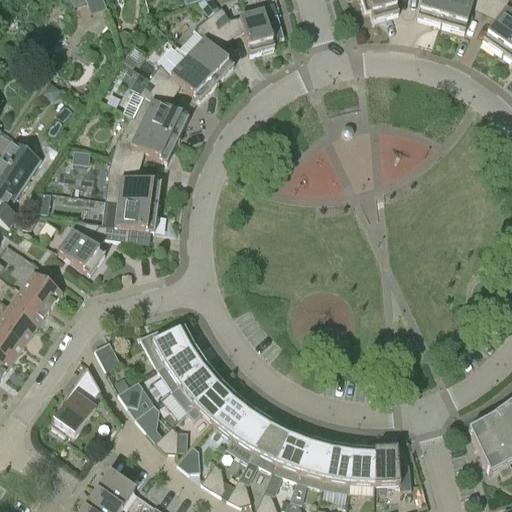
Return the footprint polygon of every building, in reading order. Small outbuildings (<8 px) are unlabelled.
[(105,13),(100,0),(83,0),(90,19),(105,13)] [(391,0),(362,0),(359,1),(364,16),(370,14),(373,26),(397,19),(391,0)] [(422,0),(416,23),(439,30),(449,0),(422,0)] [(492,0),(449,0),(439,30),(463,37),(471,10),(485,16),(492,0)] [(511,45),(511,0),(510,0),(492,0),(485,16),(498,22),(481,46),(501,60),(511,45)] [(207,23),(223,43),(240,30),(249,61),(273,54),(271,46),(283,43),(276,20),(265,23),(263,15),(229,24),(220,13),(207,23)] [(192,34),(194,36),(178,54),(215,90),(232,72),(211,52),(223,43),(207,23),(192,34)] [(511,45),(501,60),(511,67),(511,45)] [(177,87),(198,108),(215,90),(178,54),(175,52),(159,69),(148,85),(169,99),(177,87)] [(148,85),(138,100),(132,97),(121,119),(129,122),(132,124),(131,124),(176,147),(187,124),(161,111),(169,99),(148,85)] [(116,144),(110,164),(135,171),(139,155),(166,168),(176,147),(131,124),(132,124),(129,122),(118,144),(116,144)] [(341,137),(342,139),(343,140),(346,141),(348,141),(350,141),(352,139),(353,137),(354,135),(354,133),(353,131),(352,129),(350,128),(347,127),(345,128),(343,129),(341,130),(340,132),(340,135),(341,137)] [(33,162),(35,159),(34,154),(25,148),(20,149),(18,152),(12,149),(0,167),(0,227),(9,234),(17,222),(7,215),(39,166),(33,162)] [(107,182),(104,207),(116,208),(156,214),(160,189),(131,185),(135,171),(110,164),(105,182),(107,182)] [(100,230),(93,229),(92,237),(102,245),(102,244),(103,244),(122,247),(124,234),(153,237),(156,214),(116,208),(104,207),(100,230)] [(12,233),(29,235),(36,222),(18,220),(12,233)] [(93,229),(83,228),(72,226),(69,234),(72,236),(57,257),(88,281),(104,261),(95,254),(103,244),(102,244),(102,245),(92,237),(93,229)] [(33,276),(20,295),(48,315),(61,296),(33,276)] [(35,332),(48,315),(20,295),(8,311),(7,312),(35,332)] [(0,333),(23,350),(35,332),(7,312),(8,311),(0,306),(0,333)] [(0,360),(10,367),(23,350),(0,333),(0,360)] [(141,344),(158,374),(193,352),(183,333),(164,342),(161,336),(163,335),(162,334),(139,343),(139,344),(141,344)] [(108,347),(93,355),(105,378),(120,370),(108,347)] [(206,370),(193,352),(158,374),(172,396),(177,392),(206,370)] [(0,382),(10,367),(0,360),(0,382)] [(219,387),(206,370),(177,392),(172,396),(188,416),(193,412),(219,387)] [(90,410),(99,396),(86,373),(67,399),(71,401),(50,432),(64,441),(66,437),(73,442),(94,413),(90,410)] [(116,399),(125,412),(136,415),(142,393),(137,387),(116,399)] [(200,419),(211,429),(235,402),(219,387),(193,412),(188,416),(186,418),(193,426),(200,419)] [(251,416),(235,402),(211,429),(231,445),(251,416)] [(511,406),(509,409),(504,413),(499,416),(492,421),(483,426),(478,430),(472,432),(467,435),(485,474),(492,471),(499,467),(505,463),(511,459),(511,406)] [(134,425),(143,436),(155,438),(158,416),(153,410),(134,425)] [(270,427),(251,416),(231,445),(252,458),(270,427)] [(248,467),(271,478),(289,437),(270,427),(252,458),(252,459),(248,467)] [(153,448),(164,459),(176,459),(177,438),(171,432),(153,448)] [(310,445),(289,437),(271,478),(295,488),(310,445)] [(330,450),(310,445),(295,488),(321,495),(330,450)] [(352,454),(330,450),(321,495),(347,499),(348,490),(352,454)] [(175,470),(187,479),(199,478),(197,456),(191,452),(175,470)] [(373,455),(352,454),(348,490),(373,491),(373,455)] [(408,471),(397,472),(395,454),(373,455),(373,491),(398,490),(398,496),(410,495),(408,471)] [(220,502),(224,495),(220,474),(213,469),(199,489),(220,502)] [(511,476),(508,469),(497,475),(501,483),(511,477),(511,476)] [(94,497),(115,511),(122,511),(133,497),(107,479),(94,497)] [(225,505),(238,511),(239,511),(250,509),(244,488),(237,484),(225,505)] [(115,511),(94,497),(82,511),(115,511)] [(256,511),(274,511),(270,500),(262,497),(256,511)]
